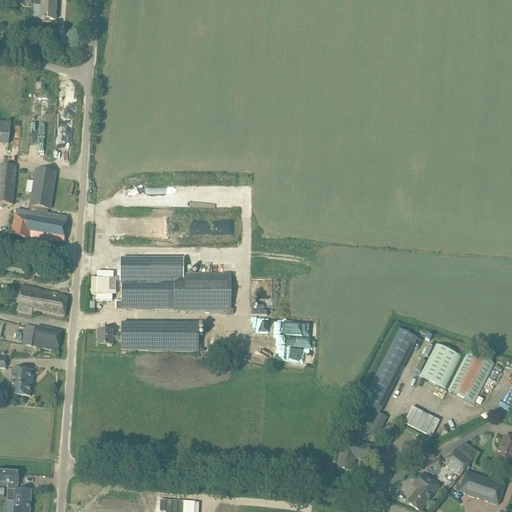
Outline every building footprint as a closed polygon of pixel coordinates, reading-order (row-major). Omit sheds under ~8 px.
[(0,0),(0,3),(31,6),(31,5),(41,6),(40,19),(44,20),(44,21),(45,21),(45,20),(55,20),(56,0),(0,0)] [(17,168),(0,166),(0,204),(13,206),(17,168)] [(55,174),(36,171),(29,213),(16,211),(11,237),(29,240),(29,238),(64,243),(67,219),(44,215),(45,209),(49,210),(55,174)] [(0,270),(49,280),(51,271),(0,260),(0,270)] [(115,302),(115,309),(121,309),(174,309),(174,312),(228,312),(228,315),(233,315),(233,310),(230,310),(231,275),(183,275),(183,261),(121,261),(121,280),(121,302),(115,302)] [(68,298),(20,288),(16,312),(31,315),(32,311),(64,318),(68,298)] [(256,319),(255,328),(283,330),(283,333),(314,336),(315,324),(256,319)] [(198,351),(198,324),(121,325),(121,335),(121,342),(121,350),(198,351)] [(25,329),(22,345),(31,347),(34,331),(35,328),(26,326),(25,329)] [(62,333),(37,328),(33,347),(58,352),(62,333)] [(417,340),(399,330),(361,404),(365,406),(377,412),(379,414),(417,340)] [(313,365),(316,340),(270,334),(268,359),(313,365)] [(92,335),(92,368),(110,368),(110,358),(118,358),(118,351),(110,351),(110,335),(92,335)] [(461,359),(434,345),(418,376),(446,390),(461,359)] [(495,365),(468,352),(448,391),(474,405),(495,365)] [(34,371),(12,370),(11,388),(14,388),(13,396),(30,398),(31,384),(29,384),(30,380),(33,380),(34,371)] [(365,406),(363,415),(373,420),(377,412),(365,406)] [(383,425),(387,418),(378,413),(374,420),(383,425)] [(409,428),(420,433),(425,422),(414,417),(409,428)] [(358,439),(344,436),(337,469),(351,472),(354,459),(376,463),(379,449),(357,444),(358,439)] [(511,441),(504,438),(494,461),(510,469),(511,464),(511,441)] [(465,444),(456,450),(455,450),(456,451),(455,451),(444,465),(459,477),(471,461),(478,454),(465,444)] [(0,482),(18,484),(19,473),(0,471),(0,482)] [(504,486),(465,473),(458,493),(497,507),(504,486)] [(417,490),(407,503),(419,511),(420,511),(439,487),(422,474),(412,487),(417,490)] [(7,490),(7,502),(15,503),(13,511),(28,511),(29,506),(30,506),(31,492),(17,491),(17,487),(18,487),(18,484),(9,483),(8,490),(7,490)] [(106,496),(104,511),(133,511),(134,501),(135,501),(135,496),(121,495),(121,497),(106,496)] [(160,501),(159,511),(183,511),(184,502),(160,501)]
